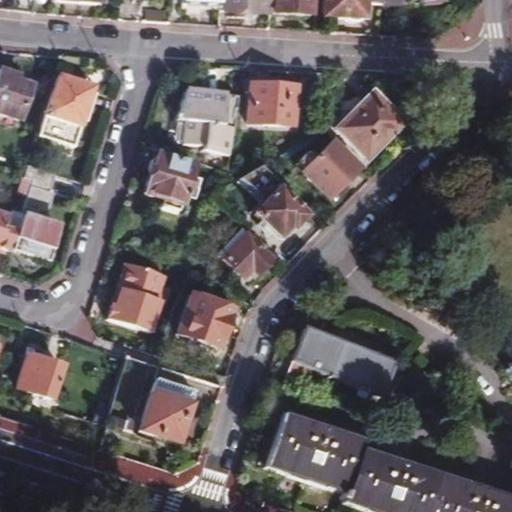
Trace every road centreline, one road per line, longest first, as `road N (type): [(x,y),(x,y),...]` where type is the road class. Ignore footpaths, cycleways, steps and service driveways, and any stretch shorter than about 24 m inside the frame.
road 1 (residential): [(197,510),(259,320),(430,142),(441,111),(439,68)]
road 2 (residential): [(146,43),(65,310),(47,317),(0,304)]
road 3 (residential): [(146,43),(439,68)]
road 4 (tertiary): [(0,449),(197,510)]
road 5 (residential): [(0,33),(146,43)]
